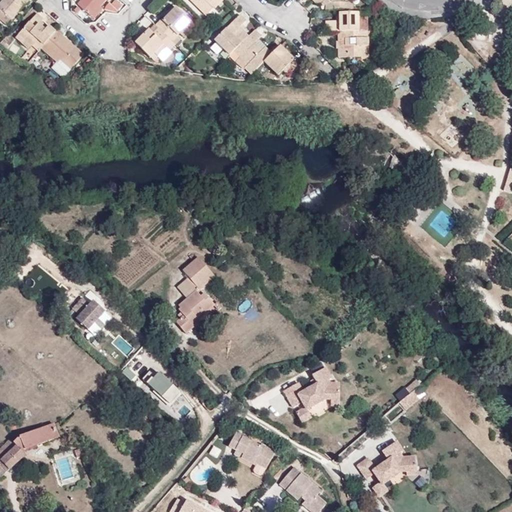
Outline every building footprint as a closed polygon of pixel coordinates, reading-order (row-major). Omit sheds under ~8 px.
[(2,0),(0,3),(0,9),(12,20),(29,1),(27,0),(2,0)] [(80,0),(78,4),(91,15),(99,6),(104,0),(80,0)] [(114,0),(109,0),(106,8),(119,12),(122,3),(114,0)] [(201,0),(196,6),(205,15),(214,7),(216,8),(223,0),(201,0)] [(325,12),(353,11),(353,2),(352,2),(348,2),(347,0),(314,0),(313,1),(318,7),(322,3),(325,6),(325,12)] [(99,6),(91,15),(94,19),(103,9),(99,6)] [(161,19),(155,25),(158,28),(172,42),(178,36),(191,23),(176,7),(162,21),(161,19)] [(12,20),(0,9),(0,19),(7,25),(12,20)] [(43,46),(56,32),(49,26),(47,27),(46,29),(40,24),(41,21),(44,19),(38,13),(16,38),(29,49),(32,46),(37,40),(43,46)] [(325,21),(325,32),(338,32),(359,31),(359,13),(339,14),(338,21),(335,21),(325,21)] [(223,51),(228,56),(234,50),(247,36),(240,27),(246,21),(240,15),(213,41),(223,51)] [(170,51),(176,45),(172,42),(158,28),(153,33),(149,29),(138,39),(145,46),(141,50),(150,58),(155,54),(158,57),(167,47),(170,51)] [(244,68),(251,75),(264,62),(278,48),(275,45),(269,51),(265,46),(262,49),(255,42),(258,39),(261,35),(255,29),(247,36),(234,50),(240,57),(235,62),(242,69),(244,68)] [(84,55),(57,31),(56,32),(43,46),(41,49),(58,64),(61,60),(71,69),(84,55)] [(368,38),(368,31),(359,31),(338,32),(338,58),(369,57),(369,38),(368,38)] [(172,42),(176,45),(181,39),(178,36),(172,42)] [(145,46),(138,39),(135,43),(141,50),(145,46)] [(265,46),(258,39),(255,42),(262,49),(265,46)] [(32,46),(38,52),(41,49),(43,46),(37,40),(32,46)] [(219,54),(223,51),(213,41),(210,45),(219,54)] [(294,59),(280,45),(278,48),(264,62),(278,76),(283,71),(288,76),(299,65),(294,60),(294,59)] [(161,60),(170,51),(167,47),(158,57),(161,60)] [(234,50),(228,56),(235,62),(240,57),(234,50)] [(68,72),(71,69),(61,60),(58,64),(68,72)] [(117,229),(124,215),(116,211),(109,225),(117,229)] [(196,292),(214,276),(198,257),(183,271),(188,278),(177,287),(187,299),(196,292)] [(187,299),(179,306),(181,309),(179,310),(184,316),(176,323),(187,335),(194,328),(201,322),(198,319),(214,305),(204,293),(200,296),(196,292),(187,299)] [(77,321),(90,333),(107,314),(94,302),(77,321)] [(223,308),(218,302),(215,305),(220,310),(223,308)] [(201,322),(194,328),(196,331),(203,325),(201,322)] [(304,392),(299,383),(283,393),(292,411),(302,405),(304,409),(295,414),(302,426),(313,420),(309,412),(327,402),(331,409),(340,408),(340,385),(331,385),(330,382),(333,380),(327,369),(312,377),(316,385),(304,392)] [(170,406),(181,394),(159,374),(156,377),(150,372),(142,380),(170,406)] [(415,400),(410,395),(399,404),(404,410),(415,400)] [(59,437),(54,424),(20,437),(13,444),(10,440),(0,449),(0,476),(0,477),(24,453),(24,452),(25,451),(59,437)] [(254,462),(257,464),(267,469),(276,452),(263,446),(262,448),(237,434),(230,447),(236,451),(244,455),(242,459),(253,465),(254,462)] [(417,458),(404,458),(401,455),(405,453),(398,443),(382,454),(387,462),(376,469),(369,459),(356,467),(366,482),(373,477),(379,485),(372,489),(379,500),(390,494),(385,487),(402,474),(406,474),(407,479),(418,478),(417,458)] [(306,501),(317,511),(319,511),(327,504),(318,496),(321,492),(295,468),(280,485),(298,501),(301,497),(306,501)] [(200,511),(202,510),(187,501),(185,504),(177,500),(170,511),(200,511)] [(310,511),(317,511),(306,501),(303,505),(310,511)]
